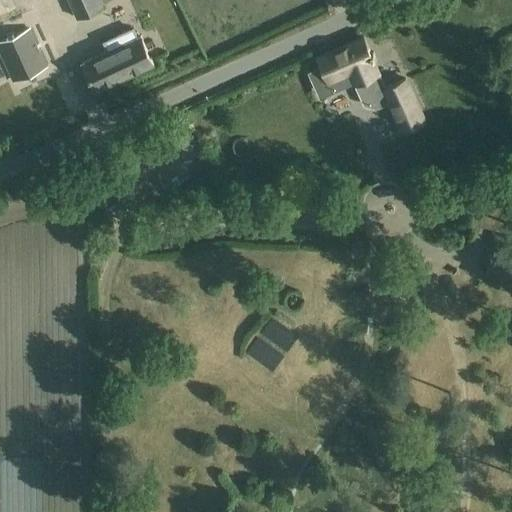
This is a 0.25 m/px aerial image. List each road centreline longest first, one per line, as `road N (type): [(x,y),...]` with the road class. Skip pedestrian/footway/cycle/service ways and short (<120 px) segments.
road 1 (unclassified): [(0,169),(398,0)]
road 2 (track): [(103,511),(100,282),(120,227)]
